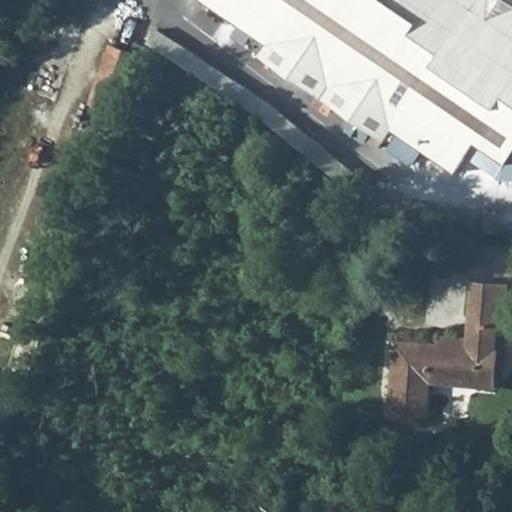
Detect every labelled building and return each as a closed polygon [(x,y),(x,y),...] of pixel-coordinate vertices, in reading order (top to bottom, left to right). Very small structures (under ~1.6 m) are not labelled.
[(394,130),(457,173),(468,156),(477,141),(508,161),(498,175),(511,175),(511,0),(203,0),(267,44),(260,53),(387,141),(394,130)] [(111,44),(90,102),(120,112),(141,55),(111,44)] [(477,141),(468,156),(498,175),(508,161),(477,141)] [(325,254),(319,281),(333,284),(338,257),(325,254)] [(396,362),(392,410),(427,413),(430,376),(457,378),(457,381),(479,383),(480,366),(497,368),(498,352),(495,352),(497,324),(505,325),(508,285),(476,282),(472,339),(442,337),(442,345),(400,342),(399,363),(396,362)] [(480,366),(479,383),(496,384),(497,368),(480,366)]
